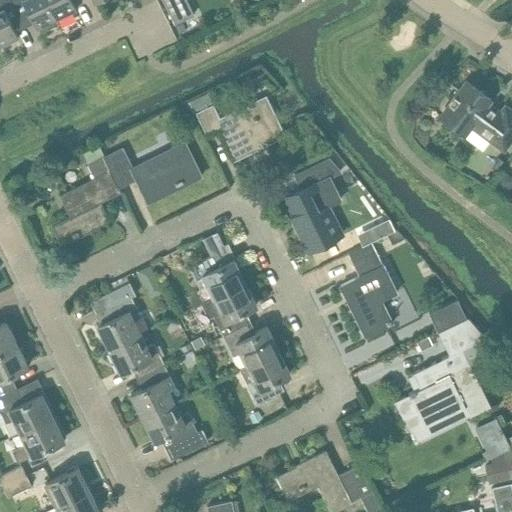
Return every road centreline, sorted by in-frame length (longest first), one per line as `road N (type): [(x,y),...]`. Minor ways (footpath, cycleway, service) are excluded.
road 1 (residential): [(141,498),(345,402),(245,195),(38,295)]
road 2 (residential): [(141,498),(38,295)]
road 3 (residential): [(0,84),(117,26),(135,25),(145,42)]
